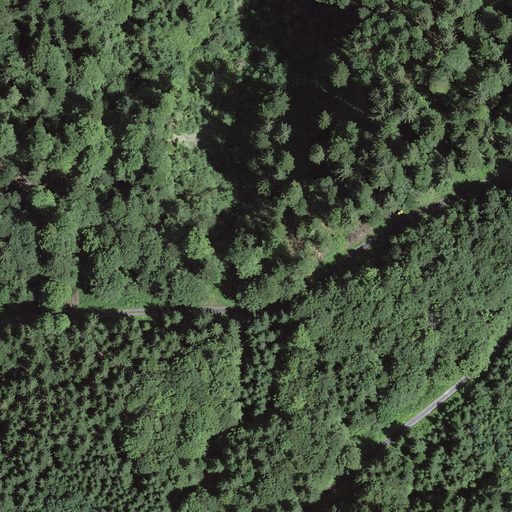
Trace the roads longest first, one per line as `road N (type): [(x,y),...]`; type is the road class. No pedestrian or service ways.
road 1 (track): [(511,171),(394,226),(278,306),(0,323)]
road 2 (track): [(302,511),(511,330)]
